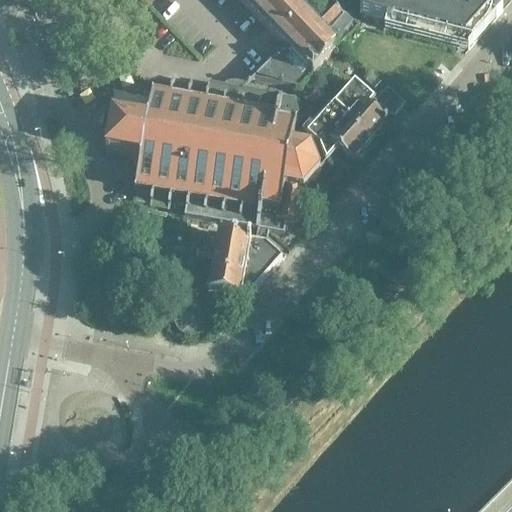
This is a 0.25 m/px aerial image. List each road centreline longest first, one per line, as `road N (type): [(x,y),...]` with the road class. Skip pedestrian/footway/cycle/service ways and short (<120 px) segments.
road 1 (residential): [(511,25),(216,361),(190,370),(10,343)]
road 2 (tertiary): [(22,238),(28,186),(0,92)]
